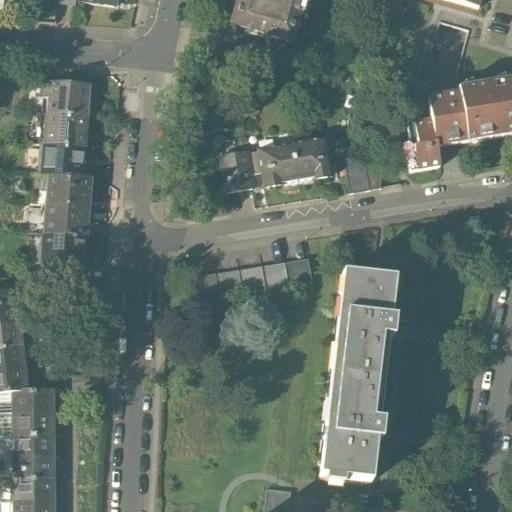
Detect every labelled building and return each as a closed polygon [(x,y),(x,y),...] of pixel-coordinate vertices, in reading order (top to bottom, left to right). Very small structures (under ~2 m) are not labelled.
[(106,0),(74,0),(70,19),(115,28),(120,3),(106,0)] [(295,48),(308,0),(233,0),(226,29),(295,48)] [(442,0),(479,10),(481,0),(442,0)] [(511,79),(460,89),(443,92),(427,94),(431,116),(415,118),(408,119),(413,148),(407,149),(412,172),(443,167),(439,147),(452,145),(476,141),(511,135),(511,79)] [(86,119),(88,88),(45,84),(43,100),(47,100),(46,115),(86,119)] [(83,148),(86,119),(46,115),(44,145),(83,148)] [(295,145),(299,175),(329,171),(325,141),(295,145)] [(81,179),(83,148),(44,145),(41,175),(81,179)] [(299,175),(295,145),(264,149),(267,168),(281,166),(282,177),(299,175)] [(267,168),(264,149),(231,154),(236,192),(269,188),(267,168)] [(352,162),(356,192),(379,190),(376,159),(352,162)] [(87,210),(89,179),(81,179),(41,175),(40,191),(48,192),(47,207),(87,210)] [(84,239),(87,210),(47,207),(44,236),(84,239)] [(82,269),(84,239),(44,236),(42,266),(82,269)] [(312,283),(308,260),(184,279),(187,302),(312,283)] [(377,275),(339,270),(314,478),(371,484),(377,434),(389,330),(396,277),(377,275)] [(0,327),(19,326),(16,303),(8,304),(7,292),(0,292),(0,327)] [(0,349),(21,348),(19,326),(0,327),(0,349)] [(0,371),(23,369),(21,348),(0,349),(0,371)] [(26,392),(23,369),(0,371),(0,394),(11,394),(11,392),(26,392)] [(52,415),(52,392),(26,392),(11,392),(11,394),(11,415),(52,415)] [(52,437),(52,415),(11,415),(11,437),(52,437)] [(53,459),(52,437),(11,437),(12,460),(53,459)] [(53,481),(53,459),(12,460),(12,481),(53,481)] [(0,503),(53,503),(53,481),(12,481),(0,481),(0,503)] [(263,511),(288,511),(291,492),(267,489),(263,511)] [(0,511),(52,511),(53,503),(0,503),(0,511)]
